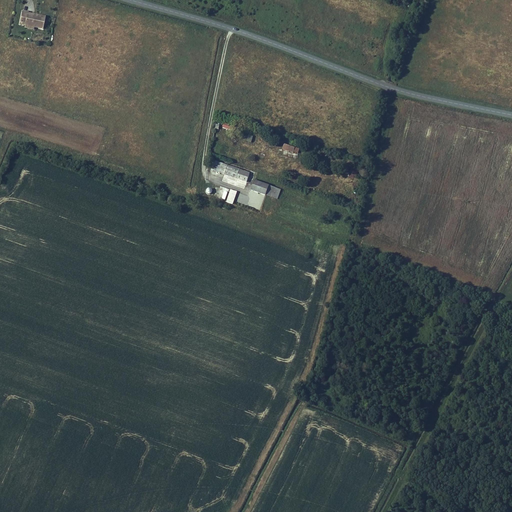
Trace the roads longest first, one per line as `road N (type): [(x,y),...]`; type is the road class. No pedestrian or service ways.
road 1 (tertiary): [(129,0),(394,89),(511,114)]
road 2 (track): [(229,29),(204,157)]
